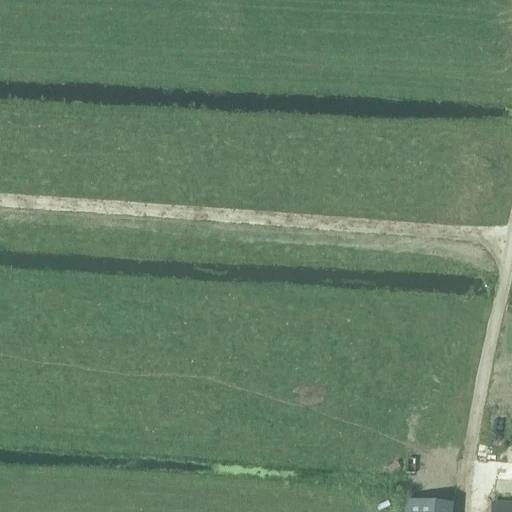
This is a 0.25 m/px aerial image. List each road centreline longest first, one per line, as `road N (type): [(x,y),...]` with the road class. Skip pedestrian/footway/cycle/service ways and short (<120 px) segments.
road 1 (track): [(508,242),(0,206)]
road 2 (track): [(462,511),(511,223)]
